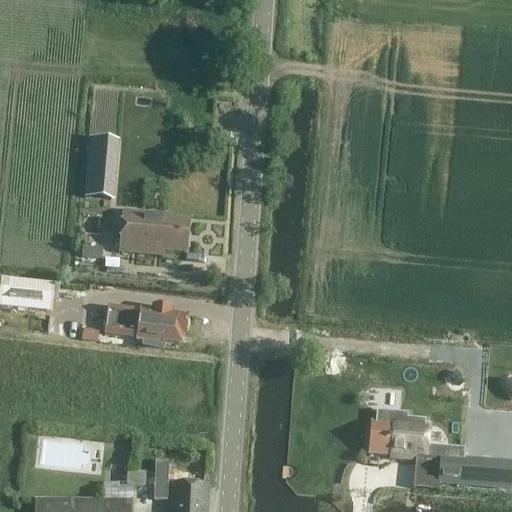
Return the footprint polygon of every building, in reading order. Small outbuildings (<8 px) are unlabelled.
[(102,151),(102,129),(91,129),(91,151),(102,151)] [(186,255),(189,223),(167,221),(167,216),(122,212),(118,253),(164,257),(164,253),(186,255)] [(102,247),(82,245),(81,259),(101,261),(102,247)] [(186,325),(184,323),(185,318),(169,316),(170,311),(151,309),(150,314),(106,309),(103,337),(135,341),(134,344),(142,345),(142,349),(161,351),(162,344),(179,346),(180,337),(183,337),(183,332),(186,330),(186,328),(186,325)] [(389,460),(424,463),(426,427),(391,424),(390,428),(371,427),(369,455),(389,457),(389,460)] [(474,457),(439,457),(439,476),(481,476),(482,457),(495,457),(495,442),(474,442),(474,457)] [(127,488),(143,489),(144,476),(127,475),(127,488)] [(170,511),(206,511),(208,488),(172,486),(170,511)] [(131,511),(132,503),(35,502),(34,511),(131,511)]
